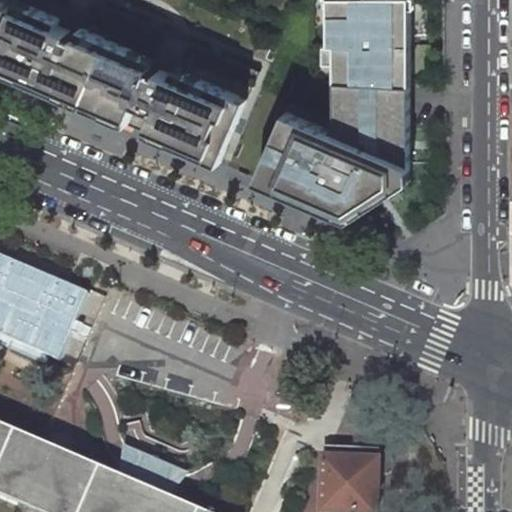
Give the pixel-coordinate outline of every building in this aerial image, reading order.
[(0,0),(0,68),(220,162),(259,70),(95,0),(0,0)] [(347,79),(411,78),(411,0),(330,0),(330,31),(346,31),(347,79)] [(411,78),(347,79),(336,78),(336,119),(332,128),(287,109),(257,178),(351,218),(411,179),(411,78)] [(0,256),(0,330),(63,356),(89,292),(0,256)] [(200,511),(181,504),(128,481),(92,466),(49,447),(23,437),(0,426),(0,494),(26,506),(39,511),(40,511),(200,511)] [(347,448),(327,447),(324,511),(378,511),(380,476),(381,449),(353,448),(347,448)] [(128,481),(181,504),(197,486),(131,458),(128,481)]
